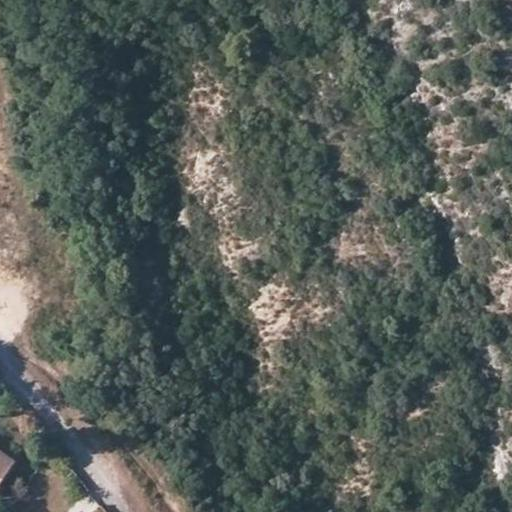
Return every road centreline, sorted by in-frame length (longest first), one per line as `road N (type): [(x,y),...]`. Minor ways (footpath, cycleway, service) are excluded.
road 1 (track): [(0,337),(28,352),(154,465),(185,511)]
road 2 (residential): [(0,353),(109,497)]
